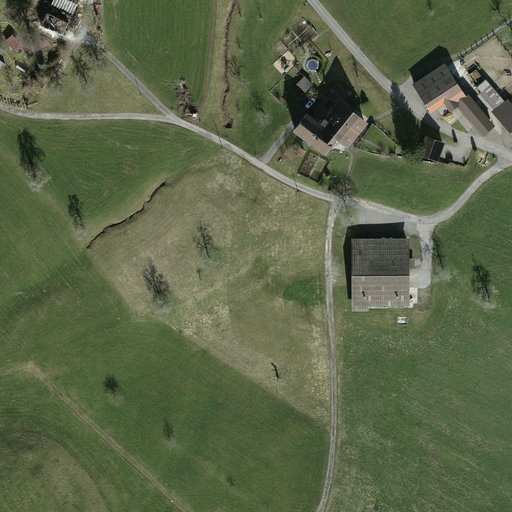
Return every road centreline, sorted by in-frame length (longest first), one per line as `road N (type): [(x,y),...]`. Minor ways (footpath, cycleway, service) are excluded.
road 1 (track): [(336,198),(328,251),(335,413),(320,511)]
road 2 (unclassified): [(511,156),(444,128),(394,95),(313,0)]
road 3 (track): [(0,104),(24,113),(181,121)]
